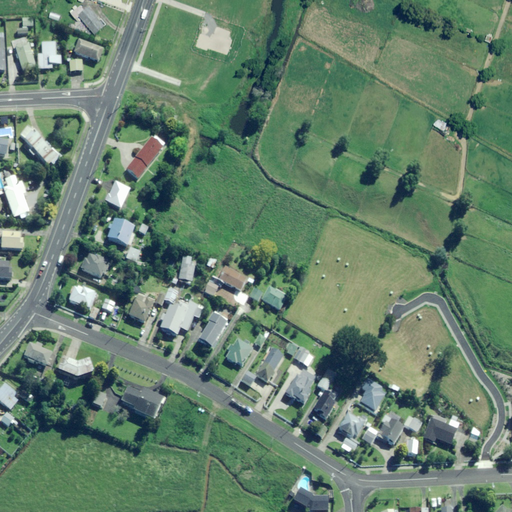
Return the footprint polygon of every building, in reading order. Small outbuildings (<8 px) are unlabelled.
[(82,13),(78,9),(72,14),(76,20),(80,17),(95,35),(106,26),(89,7),(82,13)] [(60,16),(51,12),(49,18),(58,21),(60,16)] [(32,20),(22,21),(23,31),(17,32),(17,37),(27,36),(27,29),(33,28),(32,20)] [(494,37),(487,33),(483,40),(491,44),(494,37)] [(103,52),(78,43),(74,56),(98,64),(103,52)] [(35,70),(27,44),(14,48),(22,74),(35,70)] [(56,59),(55,45),(42,45),(42,57),(37,57),(38,72),(52,71),(52,67),(60,67),(60,59),(56,59)] [(82,73),(82,63),(69,63),(70,74),(82,73)] [(448,123),(442,120),(439,125),(445,129),(448,123)] [(37,136),(28,128),(20,136),(26,142),(24,144),(31,150),(28,153),(33,158),(35,156),(48,168),(50,167),(53,170),(61,161),(35,137),(37,136)] [(165,147),(153,138),(126,171),(138,181),(165,147)] [(0,156),(6,157),(9,143),(0,142),(0,156)] [(17,186),(14,179),(5,183),(7,190),(3,191),(13,220),(30,219),(22,197),(26,196),(22,184),(17,186)] [(130,193),(115,185),(105,204),(120,212),(130,193)] [(134,231),(114,224),(112,229),(109,228),(108,232),(110,233),(107,242),(127,249),(134,231)] [(148,231),(142,228),(138,235),(144,237),(148,231)] [(20,240),(20,235),(2,235),(1,251),(23,252),(23,240),(20,240)] [(140,254),(130,250),(126,261),(136,265),(140,254)] [(108,264),(89,257),(86,263),(84,262),(80,272),(102,280),(108,264)] [(191,261),(182,260),(179,282),(192,284),(194,270),(190,269),(191,261)] [(216,264),(210,261),(207,268),(212,271),(216,264)] [(9,265),(0,264),(0,281),(11,282),(12,272),(9,272),(9,265)] [(247,283),(225,271),(218,282),(240,294),(247,283)] [(118,281),(109,277),(105,289),(114,292),(118,281)] [(218,289),(210,285),(205,294),(213,299),(218,289)] [(78,289),(77,292),(73,290),(69,303),(90,311),(96,295),(78,289)] [(286,300),(268,290),(261,303),(279,313),(286,300)] [(178,294),(169,291),(164,303),(173,306),(178,294)] [(262,296),(254,291),(249,300),(257,304),(262,296)] [(166,296),(160,294),(155,305),(161,307),(166,296)] [(145,301),(137,297),(128,318),(145,325),(154,303),(146,300),(145,301)] [(115,304),(105,300),(102,311),(111,314),(115,304)] [(192,308),(189,307),(187,311),(176,306),(174,310),(169,308),(164,319),(161,318),(160,322),(163,323),(160,331),(177,338),(180,330),(187,333),(193,318),(199,321),(202,312),(197,310),(198,308),(193,306),(192,308)] [(99,311),(93,309),(89,318),(95,321),(99,311)] [(226,327),(212,319),(198,344),(212,352),(226,327)] [(269,336),(266,334),(262,340),(259,338),(254,346),(260,350),(269,336)] [(452,342),(438,336),(431,347),(444,354),(452,342)] [(252,352),(237,343),(233,349),(230,348),(227,353),(230,354),(225,361),(236,368),(237,366),(242,369),(252,352)] [(297,350),(290,346),(285,355),(293,359),(297,350)] [(52,356),(29,347),(24,360),(28,361),(28,364),(33,366),(34,364),(47,369),(52,356)] [(314,358),(300,350),(293,362),(308,370),(314,358)] [(283,360),(271,353),(256,378),(268,386),(283,360)] [(78,365),(64,360),(58,374),(76,382),(93,376),(88,362),(78,365)] [(337,377),(327,372),(317,389),(324,394),(313,412),(321,417),(319,419),(326,422),(336,406),(333,404),(338,397),(328,391),(337,377)] [(315,381),(302,374),(299,380),(296,378),(286,397),(294,402),(295,401),(304,406),(311,394),(308,393),(315,381)] [(256,380),(247,375),(242,384),(251,389),(256,380)] [(42,384),(32,379),(30,384),(40,389),(42,384)] [(386,395),(366,385),(357,403),(377,413),(386,395)] [(16,397),(4,388),(0,393),(0,405),(10,413),(18,404),(13,400),(16,397)] [(141,397),(127,391),(121,405),(134,411),(133,414),(154,423),(164,401),(143,392),(141,397)] [(106,396),(98,393),(93,405),(101,408),(106,396)] [(89,397),(83,396),(80,404),(87,406),(89,397)] [(407,415),(402,412),(398,417),(404,421),(407,415)] [(12,419),(5,414),(0,419),(0,422),(6,427),(12,419)] [(355,421),(348,417),(339,432),(353,440),(355,436),(358,438),(365,425),(356,420),(355,421)] [(404,430),(384,419),(381,425),(385,427),(377,440),(383,444),(384,441),(394,447),(404,430)] [(445,425),(432,420),(423,442),(434,446),(436,442),(450,449),(457,433),(444,428),(445,425)] [(412,424),(408,421),(404,428),(416,435),(421,426),(413,422),(412,424)] [(378,435),(369,430),(362,442),(371,447),(378,435)] [(481,434),(472,431),(467,447),(476,449),(481,434)] [(357,446),(346,440),(341,450),(349,454),(351,450),(354,452),(357,446)] [(418,445),(407,443),(405,457),(416,458),(418,445)] [(328,510),(328,495),(314,494),(301,487),(293,499),(307,506),(311,508),(311,511),(328,510)]
